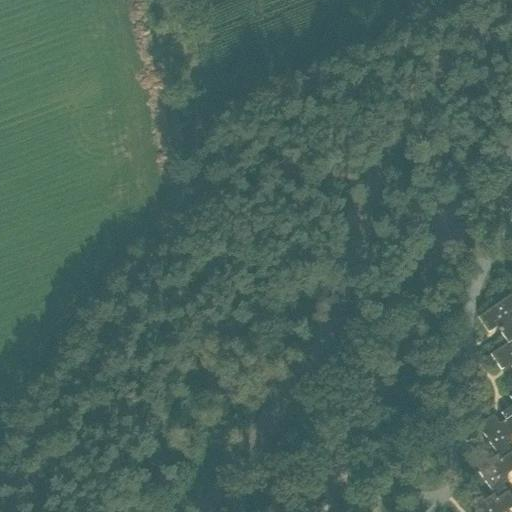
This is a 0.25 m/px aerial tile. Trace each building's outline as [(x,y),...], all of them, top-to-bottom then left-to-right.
[(495,328),(506,344),(511,339),(511,324),(506,315),(511,311),(511,295),(476,318),(486,334),(495,328)] [(511,339),(506,344),(489,355),(499,371),(507,365),(511,372),(511,339)] [(511,405),(499,414),(504,420),(511,414),(511,395),(508,398),(511,402),(511,405)] [(496,455),(486,461),(490,466),(510,453),(502,442),(511,435),(511,414),(504,420),(498,424),(492,416),(477,426),(496,455)] [(473,465),(492,494),(495,499),(508,491),(501,479),(511,471),(511,456),(510,453),(490,466),(486,461),(484,458),(473,465)] [(468,505),(473,511),(506,511),(511,508),(511,496),(508,491),(495,499),(492,494),(482,501),(480,497),(468,505)]
